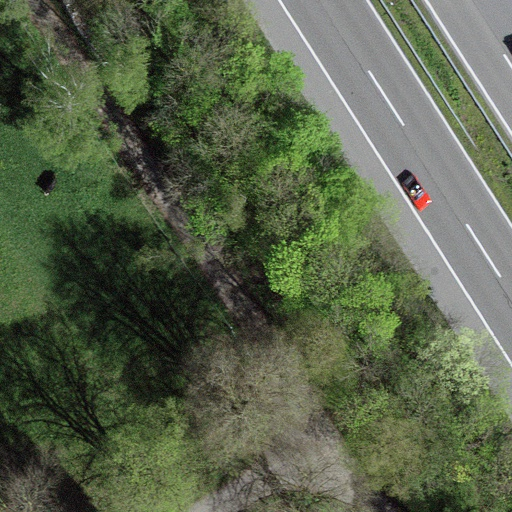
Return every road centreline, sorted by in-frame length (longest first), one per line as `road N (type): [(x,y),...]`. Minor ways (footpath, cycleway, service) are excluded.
road 1 (unclassified): [(379,511),(36,0)]
road 2 (motorway): [(323,0),(511,295)]
